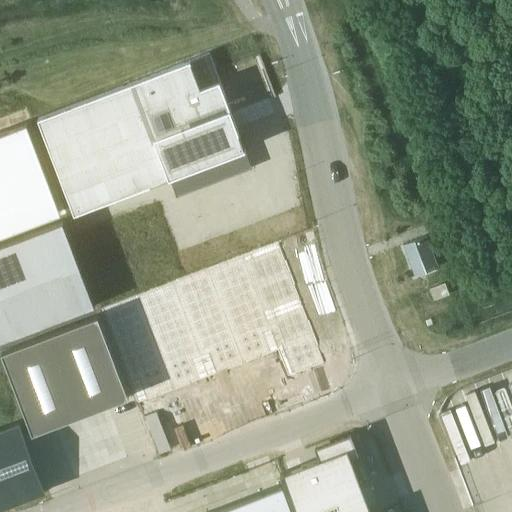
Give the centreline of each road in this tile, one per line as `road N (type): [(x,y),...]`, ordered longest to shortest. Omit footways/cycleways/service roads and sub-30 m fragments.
road 1 (unclassified): [(292,26),(348,273),(394,388)]
road 2 (unclassified): [(394,388),(73,511)]
road 3 (unclassified): [(394,388),(441,511)]
road 4 (unclassified): [(394,388),(511,344)]
